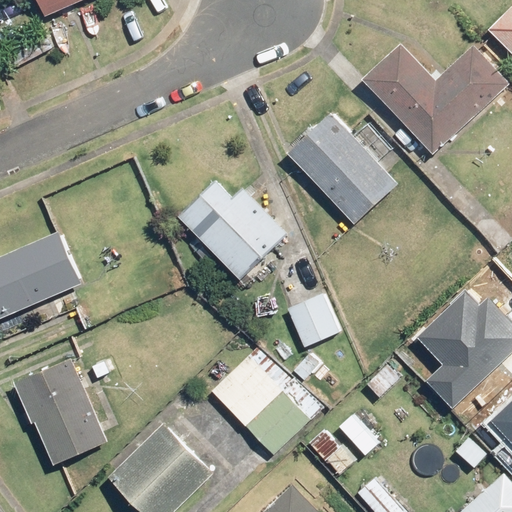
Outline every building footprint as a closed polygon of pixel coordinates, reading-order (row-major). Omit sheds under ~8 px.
[(52,0),(58,13),(88,0),(52,0)] [(511,9),(497,25),(511,39),(511,9)] [(411,39),(371,77),(441,148),(456,134),(457,135),(511,81),(511,79),(480,47),(448,77),(411,39)] [(364,215),(404,177),(340,110),(300,148),(364,215)] [(244,271),(291,228),(238,169),(191,212),(244,271)] [(0,260),(0,317),(86,281),(66,233),(0,260)] [(442,366),(428,380),(454,407),(511,350),(511,323),(488,299),(480,306),(466,292),(416,340),(442,366)] [(330,296),(296,307),(307,342),(342,331),(330,296)] [(58,459),(117,437),(87,357),(28,379),(58,459)] [(397,360),(376,381),(389,395),(410,374),(397,360)] [(252,426),(277,453),(314,420),(290,393),(252,426)] [(511,443),(511,400),(490,421),(511,443)] [(121,464),(164,511),(175,511),(221,471),(173,418),(121,464)] [(333,425),(317,441),(346,471),(363,455),(333,425)] [(502,449),(481,427),(460,446),(481,469),(502,449)] [(466,511),(511,511),(511,475),(510,473),(466,511)] [(414,511),(380,476),(363,492),(382,511),(414,511)] [(274,511),(327,511),(302,486),(274,511)]
